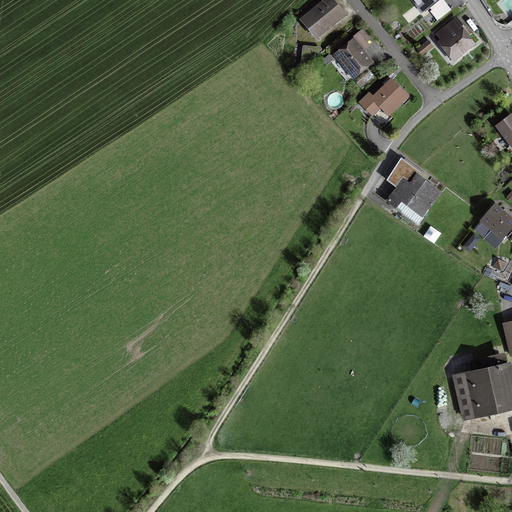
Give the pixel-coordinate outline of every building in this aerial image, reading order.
[(332,1),(331,0),(324,0),(300,20),(316,39),(324,31),(322,28),(340,12),(343,16),(344,15),(332,1)] [(472,45),(465,36),(453,21),(440,31),(446,38),(442,41),(447,48),(445,49),(453,60),(472,45)] [(335,56),(353,76),(369,63),(361,53),(352,42),(335,56)] [(428,50),(424,44),(416,50),(421,56),(428,50)] [(381,108),(386,113),(388,115),(397,107),(395,104),(405,95),(407,97),(391,80),(388,83),(386,80),(382,83),(385,86),(372,98),(369,95),(360,102),(370,112),(378,105),(381,108)] [(511,118),(510,116),(496,127),(511,148),(511,118)] [(403,181),(399,186),(392,194),(406,205),(416,212),(426,200),(431,204),(438,193),(416,177),(413,181),(412,180),(410,183),(412,183),(409,186),(403,181)] [(492,231),(501,238),(502,239),(511,226),(511,220),(494,205),(480,221),(492,231)] [(507,365),(467,374),(477,416),(511,407),(511,383),(507,365)] [(454,377),(464,419),(477,416),(467,374),(454,377)]
